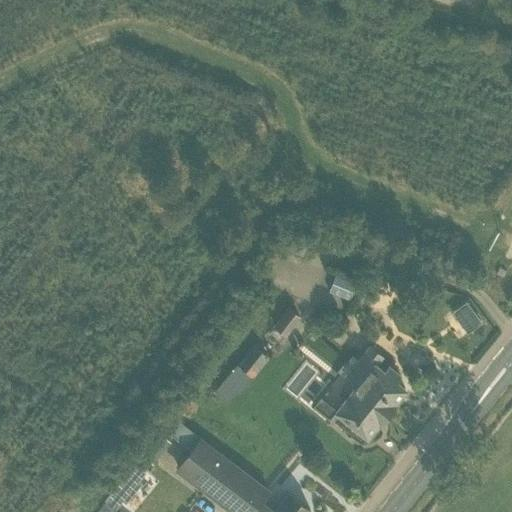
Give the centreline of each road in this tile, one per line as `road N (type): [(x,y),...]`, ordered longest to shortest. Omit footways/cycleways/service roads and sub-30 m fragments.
road 1 (track): [(511,251),(320,167),(305,155),(271,85),(139,31),(102,34),(0,83)]
road 2 (primary): [(391,511),(511,360)]
